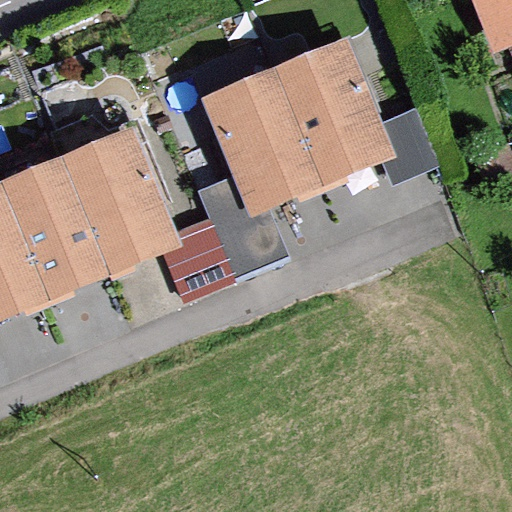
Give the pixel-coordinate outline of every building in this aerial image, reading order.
[(511,56),(511,0),(464,0),(492,65),(511,56)] [(419,113),(381,129),(349,51),(275,82),(323,198),(384,172),(392,192),(443,171),(419,113)] [(288,261),(270,219),(323,198),(275,82),(201,112),(230,183),(196,197),(208,224),(233,284),(288,261)] [(233,284),(208,224),(174,238),(134,140),(65,168),(113,284),(164,263),(184,309),(234,288),(233,284)] [(511,186),(511,155),(509,148),(475,161),(489,196),(511,186)] [(113,284),(65,168),(0,194),(0,207),(44,313),(113,284)] [(0,330),(44,313),(0,207),(0,330)]
